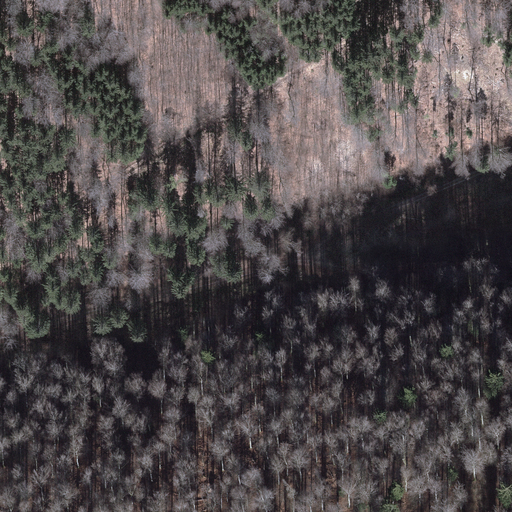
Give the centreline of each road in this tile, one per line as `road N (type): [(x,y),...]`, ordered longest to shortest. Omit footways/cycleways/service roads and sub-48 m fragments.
road 1 (track): [(511,161),(332,226),(312,238),(305,255),(0,339)]
road 2 (track): [(389,0),(231,112),(0,244)]
road 3 (track): [(511,262),(327,277),(310,269),(305,255)]
road 4 (track): [(511,198),(305,255)]
